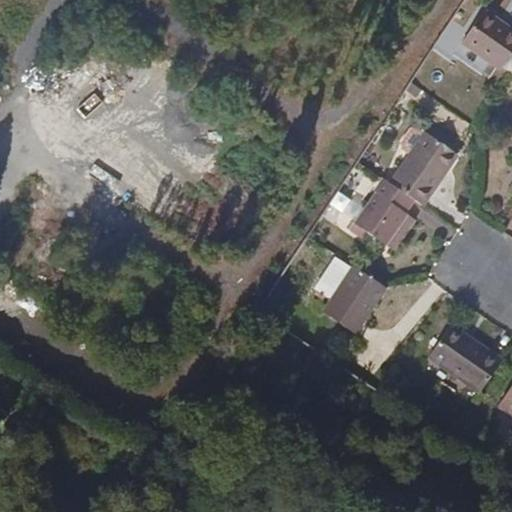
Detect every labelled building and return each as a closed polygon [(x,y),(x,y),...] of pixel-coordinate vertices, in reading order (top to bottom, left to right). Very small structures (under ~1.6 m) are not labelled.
[(498,68),(509,75),(511,71),(511,32),(480,10),(458,43),(497,70),(498,68)] [(388,184),(414,202),(419,205),(455,154),(423,132),(388,184)] [(406,214),(414,202),(388,184),(381,179),(372,192),(374,194),(354,224),(387,248),(409,217),(406,214)] [(0,237),(0,245),(125,317),(151,274),(23,200),(0,237)] [(348,333),(379,288),(348,268),(318,313),(348,333)] [(425,355),(476,390),(498,359),(447,324),(425,355)] [(511,379),(495,405),(511,416),(511,379)]
